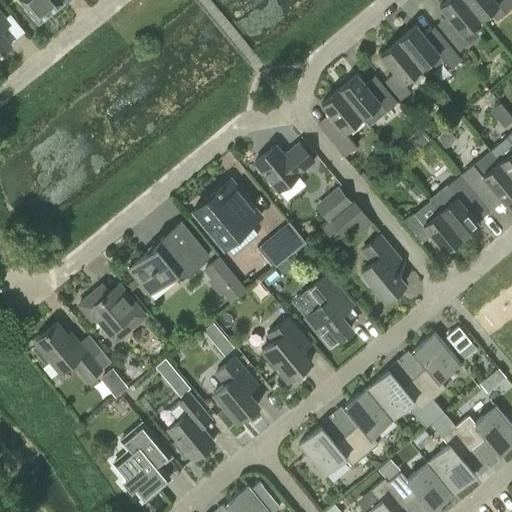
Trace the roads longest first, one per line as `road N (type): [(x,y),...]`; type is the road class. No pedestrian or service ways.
road 1 (residential): [(296,116),(244,122),(44,286),(20,285),(0,263)]
road 2 (residential): [(257,449),(444,293)]
road 3 (residential): [(444,293),(296,116)]
road 4 (residential): [(392,0),(312,66),(296,116)]
road 5 (residential): [(0,95),(113,0)]
